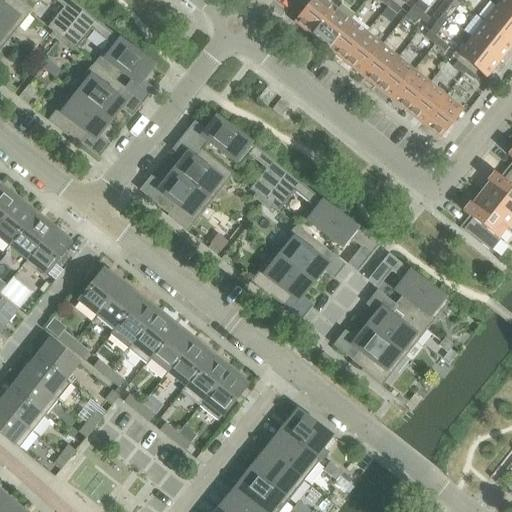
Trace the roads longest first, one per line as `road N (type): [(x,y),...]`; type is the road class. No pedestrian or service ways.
road 1 (residential): [(235,27),(435,187),(511,95)]
road 2 (residential): [(288,368),(89,207)]
road 3 (residential): [(89,207),(235,27)]
road 4 (residential): [(467,511),(288,368)]
road 5 (residential): [(175,511),(288,368)]
road 6 (residential): [(288,368),(364,271)]
